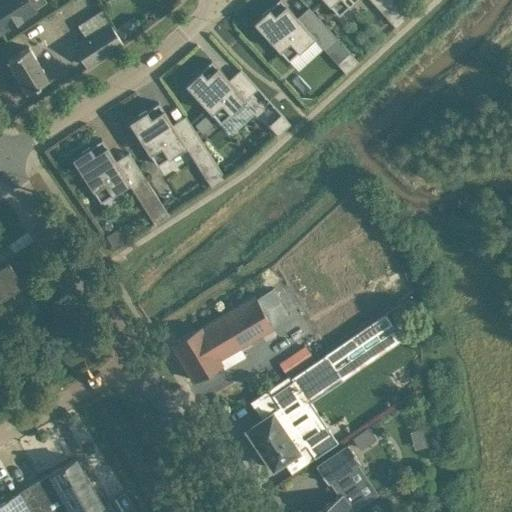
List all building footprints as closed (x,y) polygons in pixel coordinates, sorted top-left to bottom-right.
[(30,0),(0,0),(0,30),(35,8),(30,0)] [(288,59),(313,37),(325,50),(337,39),(308,7),(297,16),(282,0),(275,0),(253,20),(288,59)] [(326,0),(338,13),(353,0),(326,0)] [(396,26),(408,15),(398,4),(386,16),(396,26)] [(86,38),(75,45),(74,44),(66,49),(70,56),(78,51),(88,66),(124,44),(102,9),(77,24),(86,38)] [(122,38),(133,31),(128,23),(123,22),(115,28),(122,38)] [(7,58),(27,90),(48,78),(30,45),(7,58)] [(346,72),(358,60),(349,50),(336,62),(346,72)] [(258,87),(240,68),(229,78),(211,59),(185,83),(220,121),(258,87)] [(208,150),(185,114),(172,123),(158,101),(147,108),(129,120),(157,164),(185,145),(194,159),(208,150)] [(268,124),(277,134),(290,122),(281,112),(268,124)] [(204,114),(194,123),(202,132),(212,123),(204,114)] [(152,188),(128,151),(116,159),(102,138),(72,156),(100,200),(129,182),(138,197),(152,188)] [(225,177),(218,165),(204,174),(211,186),(225,177)] [(147,211),(154,222),(169,213),(161,202),(147,211)] [(0,300),(24,284),(8,262),(0,267),(0,300)] [(397,297),(412,288),(399,268),(385,277),(397,297)] [(271,285),(189,332),(172,342),(193,379),(223,362),(220,358),(261,334),(265,341),(277,335),(272,328),(290,317),(271,285)] [(385,311),(396,327),(409,318),(398,302),(385,311)] [(279,363),(287,375),(293,371),(314,357),(306,345),(279,363)] [(272,409),(261,416),(245,427),(272,468),(299,449),(290,435),(297,430),(288,418),(281,423),(272,409)] [(360,448),(376,437),(368,426),(352,437),(360,448)] [(329,428),(306,444),(314,456),(337,440),(329,428)] [(360,460),(348,443),(316,465),(337,495),(311,511),(354,511),(352,509),(365,500),(345,470),(360,460)] [(30,484),(42,506),(45,511),(87,511),(102,504),(75,457),(50,471),(51,472),(30,484)] [(0,511),(45,511),(42,506),(30,484),(0,501),(0,511)] [(106,501),(112,511),(125,511),(136,507),(127,491),(106,501)]
